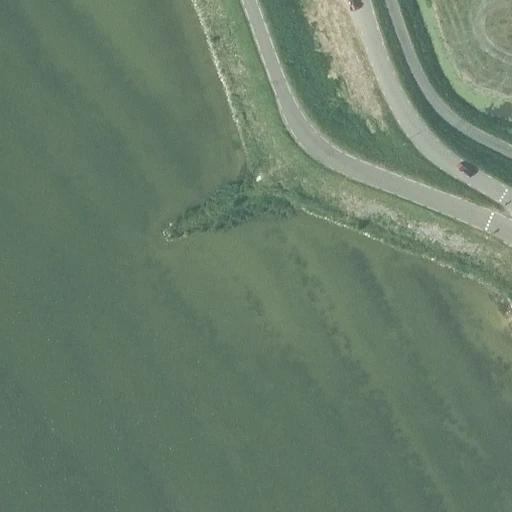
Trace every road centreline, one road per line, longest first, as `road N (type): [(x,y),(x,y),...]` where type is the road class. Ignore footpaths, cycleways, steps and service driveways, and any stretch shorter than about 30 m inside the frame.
road 1 (unclassified): [(248,0),(292,116),(320,151),(511,229)]
road 2 (tertiary): [(511,204),(417,136),(393,96),(359,0)]
